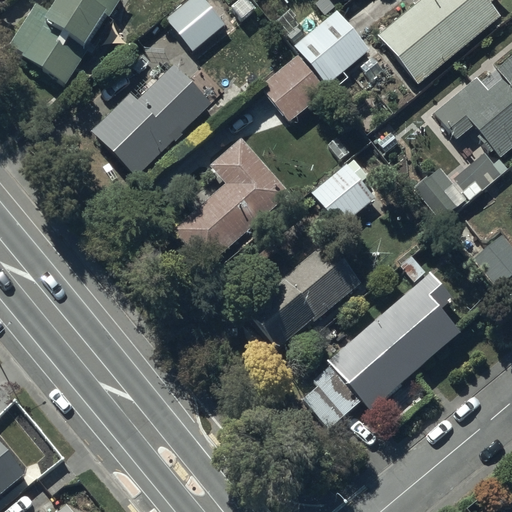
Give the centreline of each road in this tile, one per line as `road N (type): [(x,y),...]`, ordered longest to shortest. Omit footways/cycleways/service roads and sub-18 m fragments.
road 1 (secondary): [(0,272),(198,511)]
road 2 (residential): [(380,511),(511,403)]
